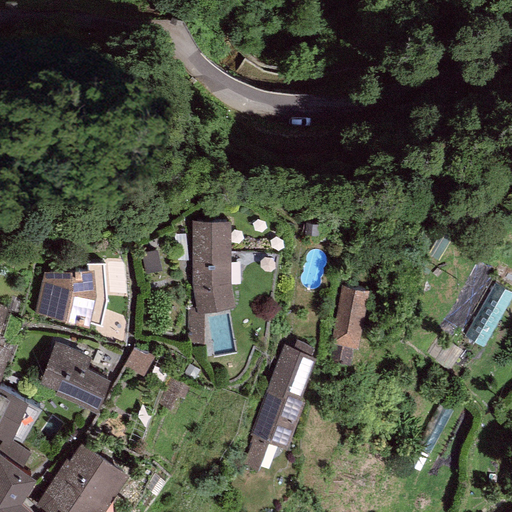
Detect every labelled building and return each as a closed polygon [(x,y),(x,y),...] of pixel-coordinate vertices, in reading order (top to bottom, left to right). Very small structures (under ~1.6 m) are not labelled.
[(231,221),(192,221),(191,284),(195,308),(188,307),(188,340),(204,339),(203,313),(227,309),(234,302),(230,283),(231,221)] [(102,258),(43,267),(35,306),(99,318),(105,292),(102,258)] [(368,280),(341,276),(328,353),(350,357),(353,338),(358,338),(368,280)] [(511,294),(511,288),(496,279),(465,332),(484,342),(511,294)] [(11,338),(0,334),(0,365),(0,366),(11,338)] [(90,346),(54,334),(40,374),(55,379),(54,383),(96,398),(108,364),(86,356),(90,346)] [(315,350),(283,338),(249,432),(254,433),(244,460),(257,464),(268,436),(288,443),(305,396),(299,394),(315,350)] [(0,425),(10,431),(15,422),(20,424),(40,391),(25,386),(27,381),(0,371),(0,366),(0,365),(0,425)] [(57,465),(108,495),(129,463),(81,435),(69,455),(65,452),(57,465)] [(34,463),(0,442),(0,508),(6,511),(33,511),(40,500),(37,498),(24,488),(20,486),(34,463)] [(108,495),(57,465),(37,498),(40,500),(60,511),(79,511),(89,498),(100,506),(108,495)] [(108,511),(100,506),(89,498),(79,511),(108,511)]
